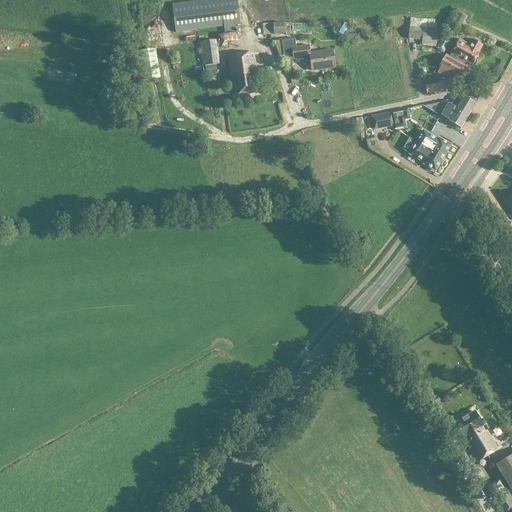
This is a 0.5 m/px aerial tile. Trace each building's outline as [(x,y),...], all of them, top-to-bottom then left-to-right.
[(241,25),(237,0),(204,0),(172,4),(175,33),(224,27),(225,35),(236,33),(235,25),(241,25)] [(454,24),(460,27),(465,17),(460,14),(454,24)] [(274,35),(286,34),(285,23),(273,24),(274,35)] [(415,28),(413,45),(438,47),(439,30),(429,29),(415,28)] [(221,48),(241,48),(241,37),(221,38),(221,48)] [(335,67),(333,50),(310,54),(309,46),(296,48),(295,39),(280,41),(283,61),(294,59),(305,58),(306,61),(311,60),(312,71),(335,67)] [(473,66),(480,53),(479,53),(483,46),(472,39),(469,45),(460,40),(450,58),(465,66),(467,62),(473,66)] [(200,42),(203,66),(219,64),(216,40),(200,42)] [(144,81),(161,78),(155,48),(139,51),(144,81)] [(254,53),(228,56),(231,81),(234,80),(235,94),(256,92),(254,78),(257,77),(257,78),(266,77),(273,76),(272,68),(265,69),(265,72),(257,73),(254,53)] [(458,79),(466,66),(465,66),(450,58),(446,56),(439,69),(440,69),(438,73),(450,80),(452,76),(458,79)] [(49,74),(49,84),(41,85),(41,87),(75,86),(75,73),(49,74)] [(103,112),(101,85),(90,85),(92,113),(103,112)] [(458,108),(456,110),(449,122),(461,129),(475,104),(476,102),(478,102),(477,96),(480,96),(480,95),(464,97),(458,108)] [(114,102),(116,109),(126,106),(124,100),(114,102)] [(449,122),(456,110),(458,108),(446,101),(438,115),(449,122)] [(408,109),(392,112),(396,128),(406,126),(404,120),(410,119),(408,109)] [(392,112),(371,116),(374,131),(395,127),(392,112)] [(416,143),(443,158),(451,145),(439,139),(439,140),(423,131),(421,135),(419,133),(416,139),(418,140),(416,143)] [(443,158),(416,143),(415,145),(413,144),(410,149),(412,151),(409,154),(425,164),(424,165),(435,171),(443,158)] [(498,450),(475,412),(455,424),(477,462),(498,450)] [(491,428),(496,443),(504,440),(499,425),(491,428)] [(509,490),(511,488),(511,450),(494,459),(509,490)] [(500,480),(488,487),(503,511),(508,511),(511,510),(511,501),(503,485),(500,480)]
